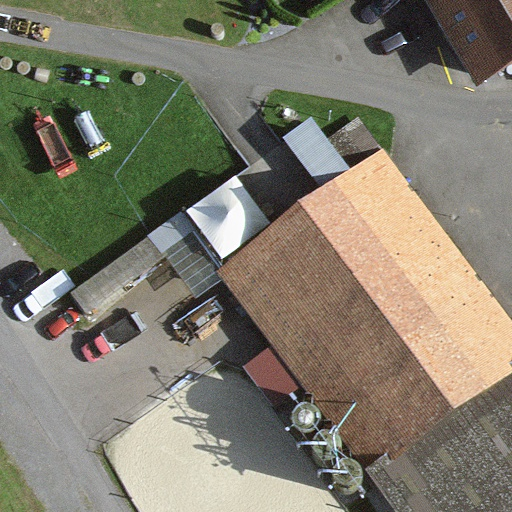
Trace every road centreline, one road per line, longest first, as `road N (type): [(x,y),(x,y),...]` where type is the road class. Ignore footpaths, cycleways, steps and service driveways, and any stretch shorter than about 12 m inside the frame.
road 1 (unclassified): [(0,27),(511,111)]
road 2 (track): [(107,511),(0,350)]
